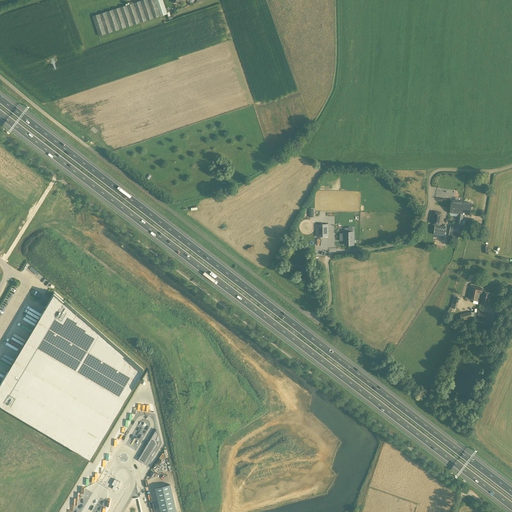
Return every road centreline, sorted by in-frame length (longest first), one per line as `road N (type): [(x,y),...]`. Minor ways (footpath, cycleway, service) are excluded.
road 1 (unclassified): [(511,166),(432,172),(428,207),(401,241),(333,252),(329,303),(306,310),(0,76)]
road 2 (motorway): [(511,492),(0,99)]
road 3 (motorway): [(0,114),(511,506)]
road 4 (unclassified): [(494,511),(0,134)]
